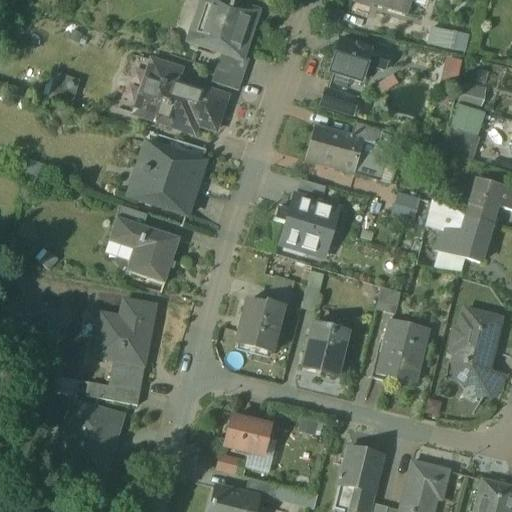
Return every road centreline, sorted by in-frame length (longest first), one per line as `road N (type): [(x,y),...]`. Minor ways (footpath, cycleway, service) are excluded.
road 1 (residential): [(193,374),(238,212),(312,0)]
road 2 (residential): [(511,393),(480,448),(193,374)]
road 3 (residential): [(157,511),(193,374)]
